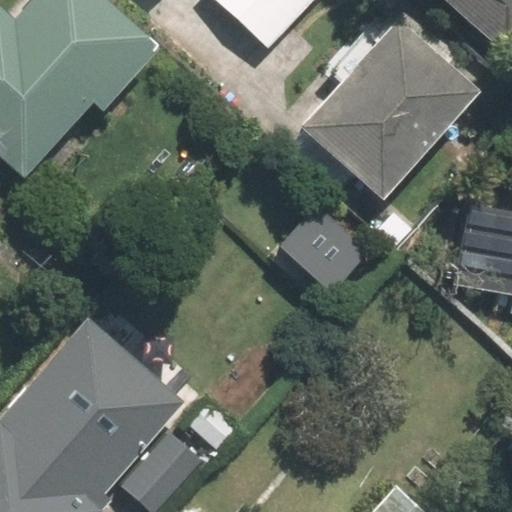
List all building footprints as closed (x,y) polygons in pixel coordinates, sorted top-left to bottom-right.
[(155,46),(99,0),(31,0),(10,26),(0,17),(0,164),(18,179),(84,100),(99,112),(155,46)] [(207,0),(263,52),(312,0),(207,0)] [(511,0),(438,0),(490,51),(511,28),(511,0)] [(470,106),(387,24),(292,120),(375,202),(470,106)] [(511,211),(448,280),(510,339),(511,336),(511,211)] [(180,406),(82,321),(0,414),(0,511),(98,511),(108,501),(102,496),(180,406)] [(211,452),(235,426),(208,401),(184,426),(211,452)] [(143,511),(154,511),(200,464),(168,435),(118,488),(143,511)] [(429,511),(431,510),(392,478),(364,511),(429,511)]
